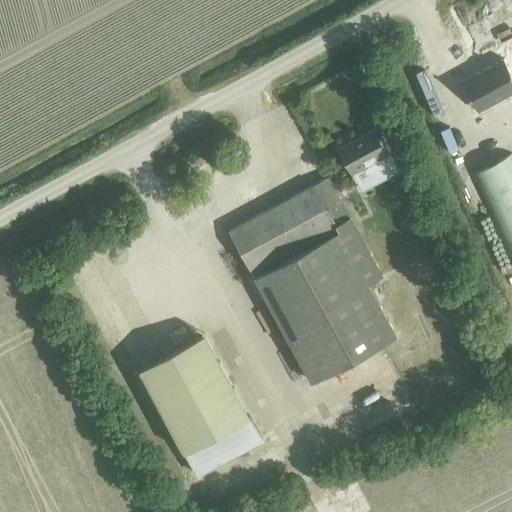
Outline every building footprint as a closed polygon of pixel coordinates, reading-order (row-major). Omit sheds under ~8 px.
[(511,91),(498,62),(456,84),(470,114),(511,92),(511,91)] [(338,147),(351,172),(389,152),(375,127),(338,147)] [(511,158),(510,155),(472,174),(506,244),(511,241),(511,158)] [(371,286),(385,278),(331,177),(230,231),(253,274),(289,255),(291,258),(255,277),(313,385),(399,339),(371,286)] [(198,474),(258,441),(204,340),(134,377),(147,403),(157,398),(198,474)] [(367,408),(341,422),(347,434),(373,420),(367,408)] [(399,463),(381,469),(386,482),(404,476),(399,463)] [(352,485),(357,497),(381,487),(375,475),(352,485)]
